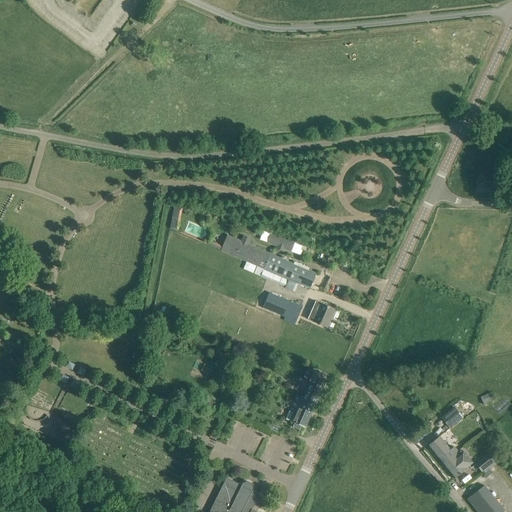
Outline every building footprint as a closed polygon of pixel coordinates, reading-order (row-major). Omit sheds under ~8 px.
[(174,206),(171,220),(179,221),(181,207),(174,206)] [(291,251),(294,245),(295,242),(271,233),(267,242),(277,246),(276,248),(284,251),(284,249),(291,251)] [(307,269),(248,244),(249,242),(248,239),(245,238),(242,239),(241,242),(233,238),(229,248),(227,247),(225,252),(264,269),(289,279),(297,283),(301,284),(310,288),(316,273),(307,269)] [(297,283),(289,279),(264,269),(260,277),(294,292),(297,283)] [(302,306),(272,294),(269,292),(263,308),(287,318),(295,322),(302,306)] [(334,309),(321,303),(316,301),(308,318),(313,321),(327,327),(334,309)] [(315,404),(326,381),(315,376),(317,371),(320,372),(306,366),(307,367),(302,377),(301,378),(310,382),(303,397),(303,398),(315,404)] [(484,405),(494,400),(491,392),(480,397),(484,405)] [(303,397),(297,394),(286,419),(295,423),(293,427),(299,429),(301,425),(305,427),(315,404),(303,398),(303,397)] [(226,400),(219,398),(216,406),(222,409),(226,400)] [(450,427),(463,417),(455,407),(442,417),(450,427)] [(272,430),(279,433),(281,427),(274,424),(272,430)] [(455,455),(459,452),(454,446),(450,449),(439,436),(428,445),(443,464),(454,455),(455,455)] [(454,478),(462,472),(466,469),(465,468),(469,465),(459,452),(455,455),(454,455),(443,464),(454,478)] [(482,471),(494,461),(489,454),(476,464),(482,471)] [(243,483),(242,485),(226,477),(209,511),(225,511),(228,508),(235,511),(257,511),(252,509),(260,493),(252,490),(253,489),(253,488),(253,486),(253,485),(252,484),(251,483),(251,482),(250,482),(248,481),(247,481),(246,481),(245,482),(244,482),(243,483)] [(467,499),(477,511),(502,511),(505,510),(485,485),(483,486),(482,484),(468,496),(469,497),(467,499)]
